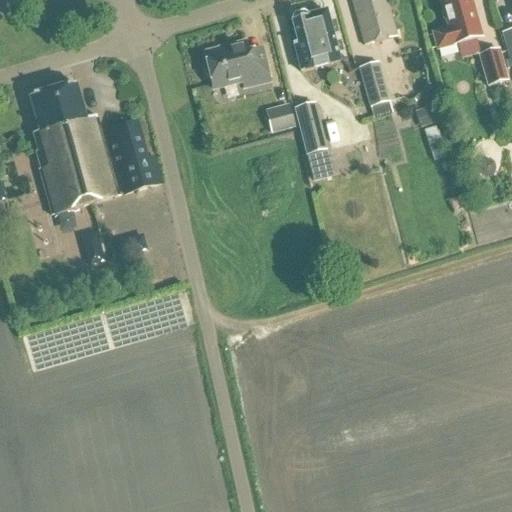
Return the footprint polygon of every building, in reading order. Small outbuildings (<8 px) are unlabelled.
[(397,40),(385,0),(358,0),(359,1),(352,3),(365,49),(397,40)] [(477,26),(469,0),(439,0),(445,20),(443,22),(448,29),(449,32),(433,36),(437,53),(476,42),(472,27),(477,26)] [(340,66),(326,14),(308,19),(304,17),(303,16),(294,19),(292,24),(291,24),(297,47),(294,48),(301,76),(340,66)] [(244,92),(271,85),(263,55),(249,59),(246,44),(229,48),(230,53),(204,59),(206,67),(204,71),(206,79),(210,82),(212,90),(242,83),(244,92)] [(478,58),(487,90),(509,84),(499,52),(478,58)] [(370,111),(389,105),(378,65),(359,71),(370,111)] [(52,219),(119,200),(96,119),(85,122),(75,87),(29,100),(40,135),(34,137),(38,155),(36,155),(41,172),(39,173),(52,219)] [(271,137),(295,131),(289,107),(265,113),(271,134),(271,137)] [(294,111),(302,148),(324,144),(316,107),(294,111)] [(429,109),(415,114),(421,131),(435,126),(429,109)] [(124,198),(162,187),(154,161),(147,163),(137,126),(107,135),(124,198)] [(435,130),(424,134),(429,149),(441,145),(435,130)] [(309,177),(327,175),(325,151),(307,153),(309,177)] [(481,164),(478,169),(479,176),(485,180),(492,178),(495,172),(494,166),(488,162),(481,164)] [(99,245),(83,251),(89,265),(105,259),(99,245)]
